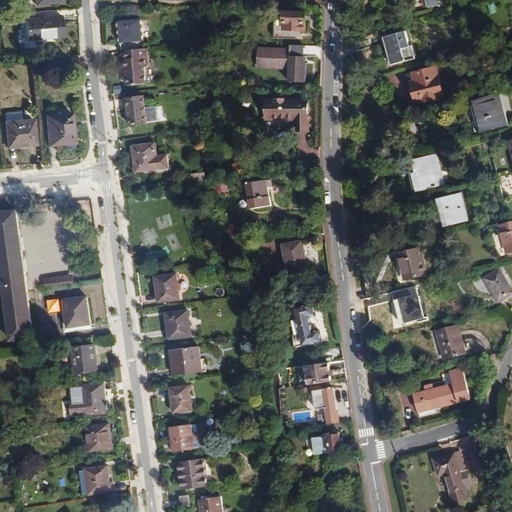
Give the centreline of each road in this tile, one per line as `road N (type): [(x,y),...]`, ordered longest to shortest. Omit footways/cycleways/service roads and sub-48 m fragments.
road 1 (tertiary): [(369,452),(326,190),(331,0)]
road 2 (residential): [(104,173),(155,511)]
road 3 (residential): [(369,452),(478,420),(511,349)]
road 4 (residential): [(88,0),(104,173)]
